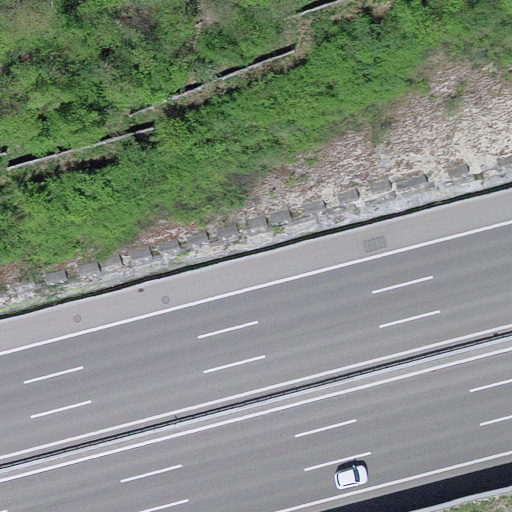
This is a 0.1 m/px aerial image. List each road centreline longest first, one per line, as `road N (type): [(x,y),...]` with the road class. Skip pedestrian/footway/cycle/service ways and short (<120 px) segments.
road 1 (motorway): [(511,274),(0,405)]
road 2 (motorway): [(77,511),(511,400)]
